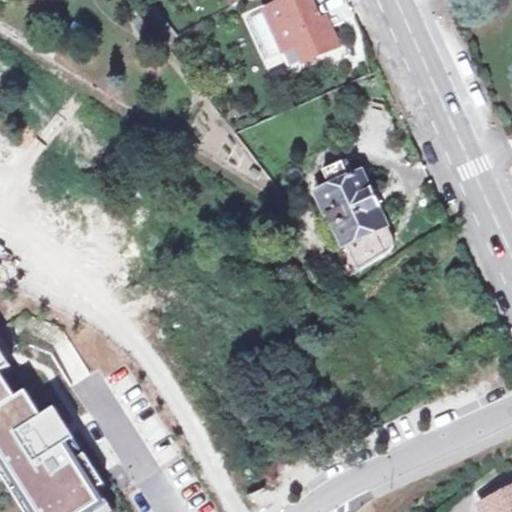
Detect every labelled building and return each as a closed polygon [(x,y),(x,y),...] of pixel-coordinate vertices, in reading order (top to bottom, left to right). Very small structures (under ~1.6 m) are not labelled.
[(336,10),(331,0),(278,0),(266,6),(284,47),(297,41),(305,58),(341,42),(328,14),(336,10)] [(167,42),(177,36),(153,8),(144,14),(167,42)] [(115,156),(57,193),(145,332),(203,296),(115,156)] [(327,183),(315,189),(353,267),(396,246),(374,202),(378,200),(361,166),(350,171),(343,156),(319,168),(327,183)] [(0,231),(37,191),(0,158),(0,231)] [(459,296),(476,289),(467,268),(450,275),(459,296)] [(237,304),(174,343),(241,449),(254,441),(275,473),(375,410),(328,335),(277,367),(237,304)] [(0,403),(15,393),(0,369),(0,368),(10,362),(0,346),(0,403)] [(25,387),(15,393),(0,403),(0,462),(31,511),(88,511),(103,503),(92,486),(103,479),(93,464),(83,449),(72,456),(63,441),(74,434),(54,403),(41,412),(25,387)] [(511,511),(511,482),(473,501),(477,511),(511,511)]
